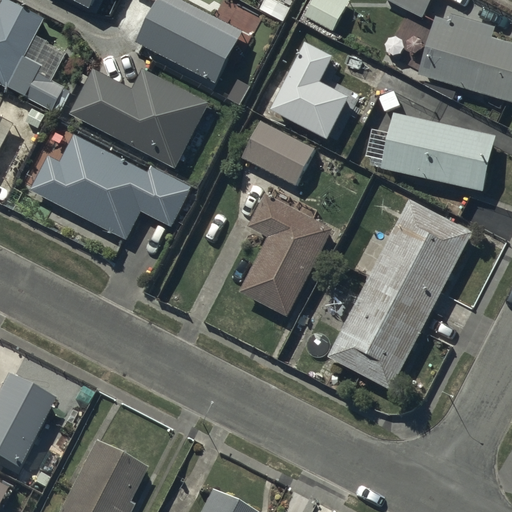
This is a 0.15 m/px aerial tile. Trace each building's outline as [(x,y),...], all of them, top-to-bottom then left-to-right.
[(1,0),(0,2),(0,83),(56,112),(67,90),(36,75),(41,65),(24,56),(43,19),(6,0),(1,0)] [(241,32),(180,0),(157,0),(136,41),(214,82),(241,32)] [(293,12),(270,0),(263,12),(286,24),(293,12)] [(353,4),(346,0),(319,0),(309,21),(336,35),(353,4)] [(436,0),(385,0),(385,1),(426,22),(436,0)] [(511,106),(511,46),(496,42),(499,32),(455,19),(453,26),(441,23),(424,81),(511,106)] [(338,62),(309,48),(274,116),(332,145),(354,102),(324,88),(338,62)] [(354,53),(346,49),(344,54),(351,58),(354,53)] [(391,74),(354,56),(344,74),(381,93),(391,74)] [(132,89),(93,70),(70,114),(174,168),(208,102),(143,68),(132,89)] [(249,86),(238,80),(228,98),(239,104),(249,86)] [(285,92),(271,85),(263,99),(278,106),(285,92)] [(49,119),(36,111),(28,125),(41,133),(49,119)] [(0,145),(12,122),(0,116),(0,145)] [(487,197),(500,142),(398,119),(394,137),(376,133),(369,162),(387,166),(385,174),(487,197)] [(319,152),(264,125),(245,163),(299,190),(319,152)] [(62,137),(56,133),(52,139),(59,143),(62,137)] [(147,174),(73,135),(60,160),(48,154),(29,191),(126,241),(141,212),(171,228),(193,187),(152,165),(147,174)] [(43,137),(38,135),(33,143),(38,146),(43,137)] [(244,298),(292,323),(338,235),(270,201),(253,233),(272,243),(244,298)] [(477,238),(414,206),(374,283),(437,316),(477,238)] [(355,295),(364,277),(343,266),(334,284),(355,295)] [(437,316),(374,283),(333,362),(395,395),(437,316)] [(51,395),(7,372),(0,383),(0,455),(15,464),(51,395)] [(146,463),(94,436),(54,511),(127,511),(132,502),(127,500),(146,463)] [(56,461),(49,458),(43,470),(50,473),(56,461)] [(49,475),(40,470),(34,479),(44,484),(49,475)] [(0,503),(9,487),(0,482),(0,503)] [(253,511),(210,489),(198,511),(253,511)]
